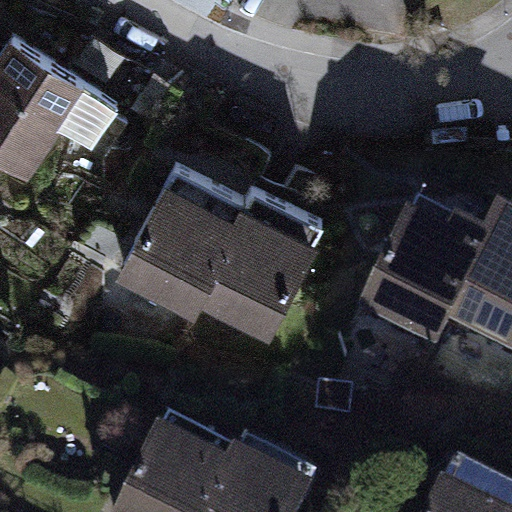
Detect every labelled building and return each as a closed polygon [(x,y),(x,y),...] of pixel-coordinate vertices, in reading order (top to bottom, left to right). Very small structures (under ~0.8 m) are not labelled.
[(78,76),(6,29),(0,38),(0,164),(14,174),(78,76)] [(252,215),(184,180),(137,270),(214,309),(228,282),(299,318),(341,238),(261,197),(252,215)] [(491,249),(423,217),(378,311),(448,345),(459,322),(511,347),(511,222),(505,219),(491,249)] [(219,476),(159,445),(123,511),(305,511),(311,501),(229,458),(219,476)] [(480,511),(444,494),(435,511),(480,511)]
